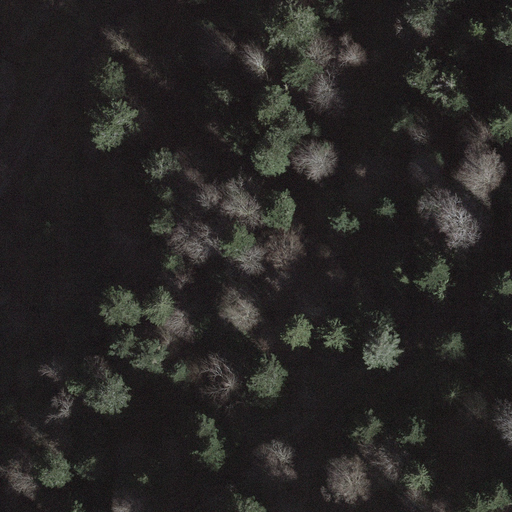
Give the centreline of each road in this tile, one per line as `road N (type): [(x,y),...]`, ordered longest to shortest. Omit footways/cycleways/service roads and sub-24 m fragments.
road 1 (track): [(178,511),(310,433),(511,254)]
road 2 (track): [(130,0),(58,93),(0,191)]
